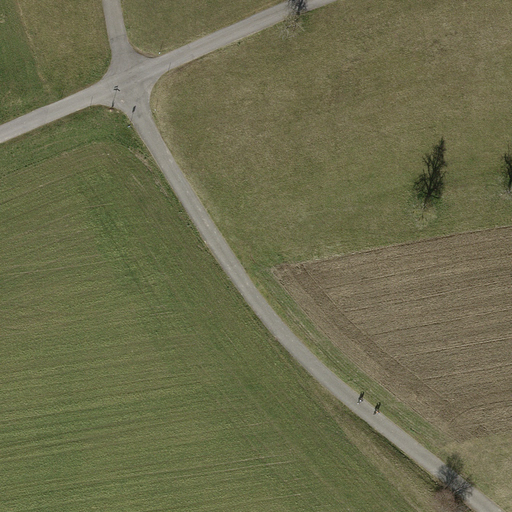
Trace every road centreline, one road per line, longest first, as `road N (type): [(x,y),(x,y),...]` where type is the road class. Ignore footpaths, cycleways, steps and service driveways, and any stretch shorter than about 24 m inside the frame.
road 1 (track): [(129,80),(146,129),(240,280),(312,361),(490,511)]
road 2 (track): [(316,0),(129,80)]
road 3 (track): [(129,80),(0,135)]
